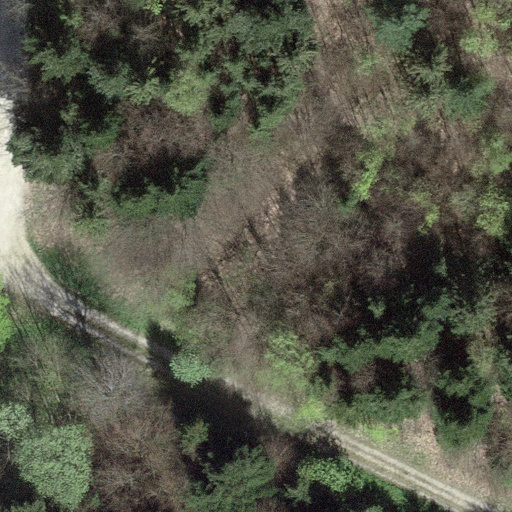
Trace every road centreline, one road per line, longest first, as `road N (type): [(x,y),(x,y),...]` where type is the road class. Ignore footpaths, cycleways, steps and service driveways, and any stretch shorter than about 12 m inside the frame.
road 1 (track): [(4,271),(487,511)]
road 2 (track): [(5,0),(4,271)]
